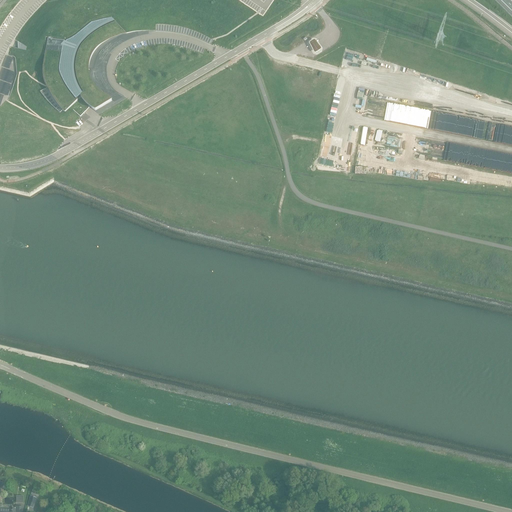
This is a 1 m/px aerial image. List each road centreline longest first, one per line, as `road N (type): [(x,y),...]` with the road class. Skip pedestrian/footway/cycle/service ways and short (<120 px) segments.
road 1 (unclassified): [(508,511),(157,426),(0,365)]
road 2 (unclassified): [(262,35),(53,157),(0,168)]
